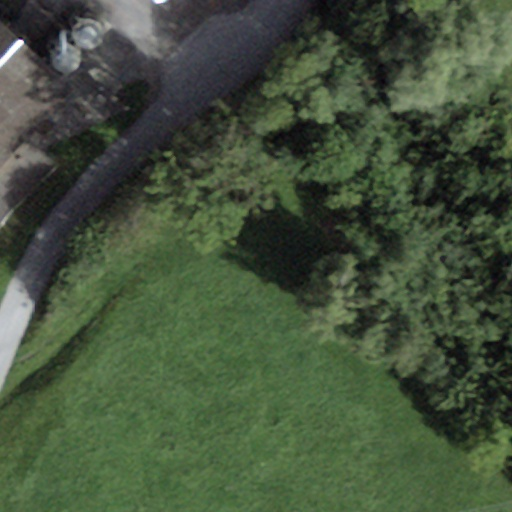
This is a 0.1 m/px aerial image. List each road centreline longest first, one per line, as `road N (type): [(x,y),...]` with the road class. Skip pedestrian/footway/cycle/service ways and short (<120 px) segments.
road 1 (track): [(0,353),(29,282),(121,175),(211,104),(271,39),(290,0)]
road 2 (track): [(138,0),(164,36),(228,85)]
